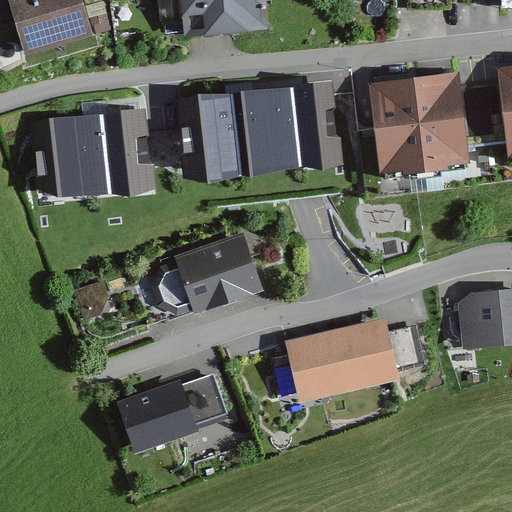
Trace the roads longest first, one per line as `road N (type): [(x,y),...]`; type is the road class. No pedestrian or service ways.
road 1 (unclassified): [(511,42),(225,63),(33,89),(0,104)]
road 2 (residential): [(104,374),(472,260),(511,259)]
